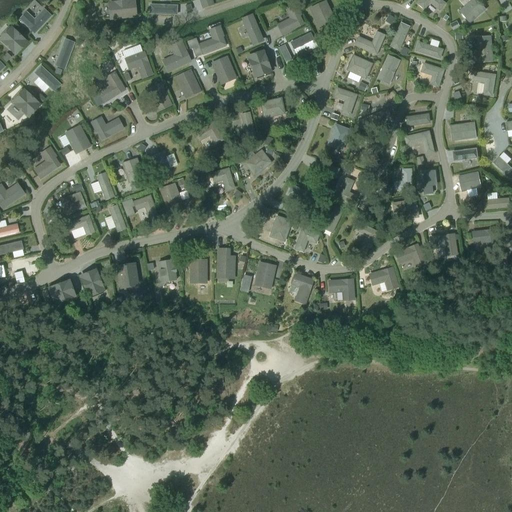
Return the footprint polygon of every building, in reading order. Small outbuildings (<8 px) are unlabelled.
[(326,0),(309,8),(319,29),(324,27),(327,33),(339,28),(326,0)] [(441,0),(419,0),(416,4),(424,10),(430,4),(439,11),(445,4),(441,0)] [(476,0),(472,0),(460,11),(469,23),(485,10),(476,0)] [(115,9),(110,9),(111,19),(123,17),(123,15),(135,13),(134,3),(128,3),(128,1),(115,3),(115,9)] [(151,5),(150,14),(176,15),(177,6),(168,6),(167,5),(163,5),(162,6),(151,5)] [(302,15),(297,5),(285,10),(289,18),(276,25),(282,36),(304,24),(300,16),(302,15)] [(26,13),(20,19),(28,27),(29,25),(36,32),(51,16),(44,10),(34,20),(26,13)] [(388,15),(385,21),(390,25),(394,18),(388,15)] [(243,19),(242,20),(244,23),(245,24),(254,44),(261,40),(251,16),(247,18),(246,17),(243,19)] [(456,21),(450,24),(453,30),(459,27),(456,21)] [(399,51),(410,27),(400,22),(389,47),(399,51)] [(220,26),(208,30),(212,39),(198,44),(202,55),(226,46),(223,38),(224,37),(220,26)] [(11,29),(1,40),(15,53),(26,43),(11,29)] [(385,35),(376,32),(371,42),(358,36),(354,46),(376,56),(385,35)] [(310,34),(292,43),(297,52),(296,53),(298,56),(299,56),(302,55),(302,54),(317,47),(310,34)] [(491,36),(475,38),(477,63),(493,62),(491,36)] [(196,38),(187,42),(190,50),(192,48),(196,57),(202,55),(198,44),(196,38)] [(74,43),(65,40),(57,61),(56,61),(55,64),(56,66),(58,67),(59,67),(64,69),(74,43)] [(440,60),(443,50),(418,42),(415,52),(440,60)] [(181,43),(172,47),(176,56),(164,62),(168,70),(188,61),(183,53),(185,52),(181,43)] [(142,52),(139,46),(132,48),(135,55),(142,52)] [(403,47),(400,54),(405,56),(408,49),(403,47)] [(135,55),(124,59),(128,71),(137,68),(141,80),(153,75),(145,51),(142,52),(135,55)] [(263,52),(249,57),(255,76),(269,71),(263,52)] [(7,53),(2,58),(7,63),(12,57),(7,53)] [(366,79),(373,64),(353,55),(346,70),(366,79)] [(387,55),(377,79),(389,85),(400,61),(387,55)] [(227,56),(210,63),(220,86),(237,78),(227,56)] [(431,77),(429,85),(439,88),(444,70),(423,63),(420,73),(431,77)] [(60,85),(41,67),(35,73),(41,79),(41,80),(45,83),(46,84),(54,91),(60,85)] [(191,69),(174,77),(185,99),(201,92),(191,69)] [(496,75),(472,71),(471,81),(485,84),(483,95),(493,97),(496,75)] [(109,86),(97,92),(104,104),(126,90),(115,72),(104,78),(109,86)] [(156,113),(172,106),(161,82),(145,90),(156,113)] [(360,82),(357,89),(364,92),(367,85),(360,82)] [(340,113),(349,117),(357,95),(336,87),(333,97),(344,101),(340,113)] [(24,91),(14,102),(29,116),(39,105),(24,91)] [(458,91),(452,94),(455,100),(461,98),(458,91)] [(281,98),(260,103),(263,120),(285,115),(281,98)] [(387,109),(358,121),(362,130),(390,117),(387,109)] [(256,138),(250,112),(240,115),(246,140),(256,138)] [(429,114),(405,117),(406,127),(430,124),(429,114)] [(101,117),(90,123),(96,133),(97,132),(102,141),(124,129),(118,118),(106,125),(101,117)] [(209,136),(215,146),(224,141),(213,122),(194,134),(199,142),(209,136)] [(475,123),(449,126),(451,142),(477,138),(475,123)] [(335,124),(327,145),(342,151),(351,130),(335,124)] [(80,125),(64,133),(76,155),(91,147),(80,125)] [(422,143),(425,155),(434,153),(429,131),(403,137),(406,147),(422,143)] [(367,148),(378,152),(382,143),(361,135),(355,153),(364,157),(367,148)] [(264,145),(270,147),(272,139),(267,137),(264,145)] [(141,144),(137,149),(142,153),(146,147),(141,144)] [(50,147),(40,154),(45,161),(33,169),(40,180),(61,166),(55,158),(57,157),(50,147)] [(67,147),(61,151),(63,156),(70,152),(67,147)] [(275,150),(267,147),(265,153),(273,156),(275,150)] [(477,149),(453,152),(454,161),(461,160),(463,160),(466,160),(468,159),(478,158),(477,149)] [(226,150),(222,153),(226,159),(230,156),(226,150)] [(244,163),(254,177),(272,163),(261,150),(244,163)] [(255,155),(252,151),(246,155),(249,159),(255,155)] [(155,178),(171,173),(164,152),(148,157),(155,178)] [(511,180),(511,179),(511,168),(499,157),(494,163),(511,180)] [(121,164),(129,184),(145,178),(137,158),(121,164)] [(312,170),(336,178),(339,168),(315,160),(312,170)] [(210,174),(213,183),(222,181),(225,192),(235,189),(229,168),(210,174)] [(412,191),(412,169),(401,169),(402,181),(393,181),(393,192),(412,191)] [(436,178),(435,170),(421,172),(424,194),(432,193),(430,179),(436,178)] [(479,172),(458,176),(461,192),(482,188),(479,172)] [(107,177),(98,180),(105,200),(114,197),(107,177)] [(183,178),(177,180),(179,186),(185,184),(183,178)] [(345,178),(337,198),(353,205),(357,196),(349,193),(354,181),(345,178)] [(137,183),(131,185),(133,191),(139,189),(137,183)] [(175,184),(159,189),(166,210),(182,204),(175,184)] [(287,194),(313,205),(316,195),(291,185),(287,194)] [(0,186),(0,199),(4,206),(23,194),(17,186),(5,194),(0,186)] [(242,194),(237,190),(233,195),(238,199),(242,194)] [(65,215),(86,208),(80,192),(59,200),(65,215)] [(133,202),(136,211),(144,208),(149,220),(158,216),(150,195),(133,202)] [(509,198),(483,201),(484,210),(510,208),(509,198)] [(407,211),(409,220),(419,218),(415,199),(392,203),(393,213),(407,211)] [(472,199),(468,204),(472,207),(476,202),(472,199)] [(428,203),(423,205),(425,211),(431,209),(428,203)] [(117,233),(126,229),(117,205),(108,208),(117,233)] [(333,232),(342,211),(334,207),(324,228),(333,232)] [(264,215),(257,213),(255,219),(261,221),(264,215)] [(83,228),(86,236),(95,233),(89,215),(68,223),(71,232),(83,228)] [(285,242),(292,221),(275,216),(269,237),(285,242)] [(365,236),(361,244),(370,249),(378,232),(359,223),(355,231),(365,236)] [(18,225),(0,229),(0,238),(20,234),(18,225)] [(294,249),(303,252),(308,241),(316,245),(319,235),(301,228),(294,249)] [(497,229),(471,232),(472,244),(485,243),(486,251),(499,250),(497,229)] [(455,234),(429,237),(430,250),(443,248),(445,256),(457,255),(456,240),(455,235),(455,234)] [(418,244),(394,253),(399,264),(412,259),(415,268),(428,263),(423,252),(421,253),(418,244)] [(23,246),(0,251),(0,260),(25,254),(23,246)] [(228,249),(217,248),(216,279),(235,279),(235,256),(228,256),(228,249)] [(320,254),(317,261),(324,264),(326,257),(320,254)] [(173,260),(157,262),(161,283),(177,280),(176,273),(176,272),(176,267),(175,267),(173,260)] [(207,260),(190,260),(189,284),(207,284),(207,260)] [(465,262),(467,273),(482,271),(480,260),(465,262)] [(276,266),(258,262),(253,286),(271,290),(276,266)] [(133,265),(119,267),(122,287),(137,285),(133,265)] [(372,286),(384,283),(387,291),(399,288),(393,267),(368,274),(372,286)] [(96,271),(83,277),(91,297),(104,292),(96,271)] [(314,280),(295,273),(291,285),(298,288),(293,301),(305,305),(314,280)] [(353,279),(328,280),(328,293),(342,293),(342,301),(355,300),(353,279)] [(70,281),(51,289),(57,304),(76,297),(70,281)] [(394,296),(392,303),(400,304),(402,298),(394,296)]
